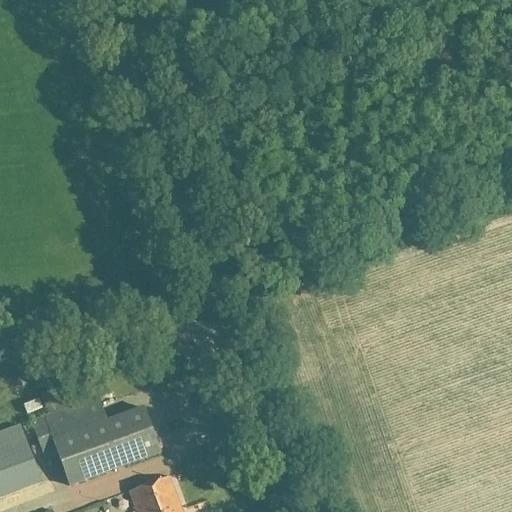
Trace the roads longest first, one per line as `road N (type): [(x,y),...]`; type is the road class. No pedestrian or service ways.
road 1 (unclassified): [(221,329),(101,0)]
road 2 (unclassified): [(0,347),(221,329)]
road 3 (unclassified): [(284,511),(221,329)]
